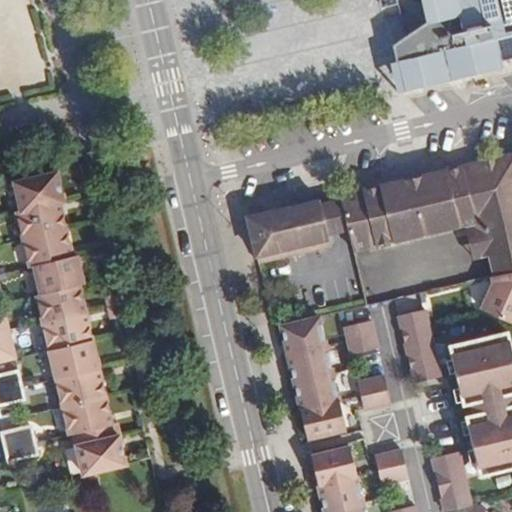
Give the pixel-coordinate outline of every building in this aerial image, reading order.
[(511,0),(384,0),(387,11),(403,7),(401,0),(408,0),(411,3),(418,6),(429,9),(442,8),(443,12),(438,13),(438,19),(429,21),(430,24),(423,26),(423,31),(412,34),(397,50),(403,74),(442,64),(447,86),(502,73),(500,66),(495,48),(511,44),(511,0)] [(511,62),(511,44),(495,48),(500,66),(511,62)] [(442,64),(403,74),(408,95),(447,86),(442,64)] [(354,251),(475,223),(475,227),(482,258),(491,256),(511,250),(511,155),(437,173),(431,183),(423,184),(422,177),(405,181),(406,188),(399,190),(389,184),(341,196),(342,201),(349,231),(354,251)] [(15,183),(22,211),(60,202),(65,201),(58,172),(15,183)] [(431,183),(437,173),(422,177),(423,184),(431,183)] [(406,188),(405,181),(389,184),(399,190),(406,188)] [(321,200),(248,217),(259,264),(332,246),(330,236),(322,205),(321,200)] [(342,201),(322,205),(330,236),(349,231),(342,201)] [(17,212),(24,240),(67,229),(60,202),(22,211),(17,212)] [(482,258),(475,227),(466,229),(473,260),(482,258)] [(24,240),(30,267),(35,266),(73,257),(67,229),(24,240)] [(511,250),(491,256),(496,276),(511,271),(511,250)] [(35,266),(41,294),(80,285),(84,284),(77,256),(73,257),(35,266)] [(511,271),(496,276),(493,277),(494,283),(482,310),(511,322),(511,271)] [(37,295),(44,323),(86,313),(80,285),(41,294),(37,295)] [(426,310),(399,316),(415,383),(442,377),(426,310)] [(86,313),(44,323),(50,351),(93,341),(86,313)] [(5,316),(0,317),(0,332),(9,330),(5,316)] [(320,317),(282,326),(308,439),(347,430),(320,317)] [(372,321),(345,327),(351,354),(378,348),(372,321)] [(9,330),(0,332),(0,347),(12,344),(9,332),(9,330)] [(452,344),(465,403),(472,402),(511,392),(511,341),(510,331),(452,344)] [(93,341),(50,351),(57,379),(99,369),(93,341)] [(12,344),(0,347),(0,361),(15,358),(12,344)] [(99,369),(57,379),(63,407),(106,397),(99,369)] [(18,371),(0,375),(0,390),(22,385),(18,371)] [(392,403),(385,376),(358,382),(365,410),(392,403)] [(22,385),(0,390),(0,405),(25,400),(22,385)] [(511,392),(472,402),(474,407),(475,414),(511,405),(511,392)] [(63,407),(70,435),(74,434),(94,429),(97,442),(116,437),(106,397),(63,407)] [(511,405),(475,414),(468,415),(482,474),(511,467),(511,405)] [(31,426),(2,433),(5,447),(35,440),(31,426)] [(94,429),(74,434),(84,475),(127,464),(120,436),(116,437),(97,442),(94,429)] [(35,440),(5,447),(9,461),(38,454),(35,440)] [(312,455),(325,511),(366,511),(351,446),(312,455)] [(402,450),(376,457),(382,484),(409,478),(402,450)] [(459,452),(432,458),(445,511),(446,511),(472,506),(459,452)] [(472,506),(467,511),(488,511),(476,502),(472,506)]
